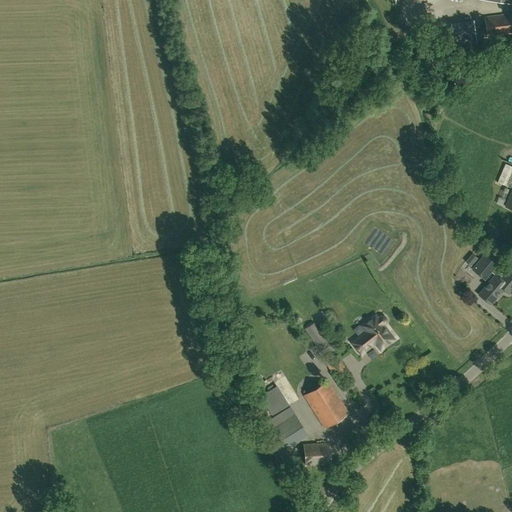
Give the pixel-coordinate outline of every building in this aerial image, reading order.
[(486,37),(511,33),(511,14),(484,18),(486,37)] [(451,24),(453,46),(476,43),(473,21),(451,24)] [(498,184),(507,188),(511,176),(511,167),(506,165),(498,184)] [(503,290),(508,295),(510,293),(511,294),(511,293),(511,272),(487,252),(472,270),(485,280),(491,272),(495,275),(479,295),(490,305),(495,300),(496,300),(501,295),(500,294),(503,290)] [(477,258),(472,254),(465,262),(471,266),(477,258)] [(383,326),(384,324),(385,324),(385,323),(386,322),(386,321),(386,320),(385,320),(385,319),(385,318),(384,318),(383,317),(382,317),(381,317),(380,317),(380,318),(378,319),(377,318),(363,328),(367,332),(352,343),(361,354),(375,343),(380,350),(394,340),(383,326)] [(305,329),(316,346),(315,346),(321,355),(338,343),(332,335),(325,340),(314,323),(305,329)] [(341,388),(354,381),(338,356),(325,363),(341,388)] [(325,429),(349,414),(328,381),(304,396),(325,429)] [(287,448),(308,435),(290,406),(269,420),(287,448)] [(324,470),(324,464),(330,463),(329,442),(303,444),(304,465),(305,465),(306,471),(324,470)] [(398,511),(398,503),(388,503),(388,511),(398,511)]
